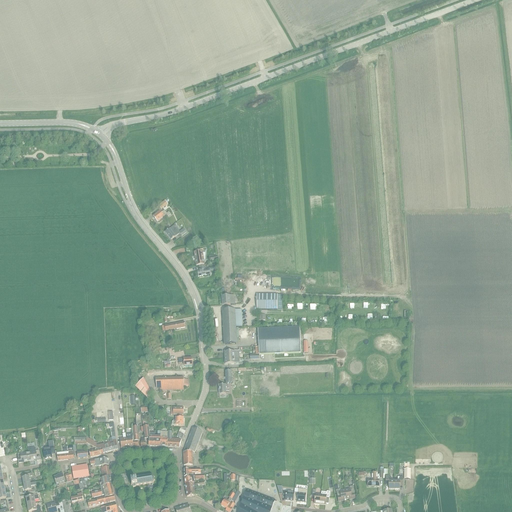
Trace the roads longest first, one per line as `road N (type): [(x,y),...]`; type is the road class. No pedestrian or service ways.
road 1 (tertiary): [(100,134),(474,0)]
road 2 (tertiary): [(176,455),(205,383),(199,305),(134,210),(100,134)]
